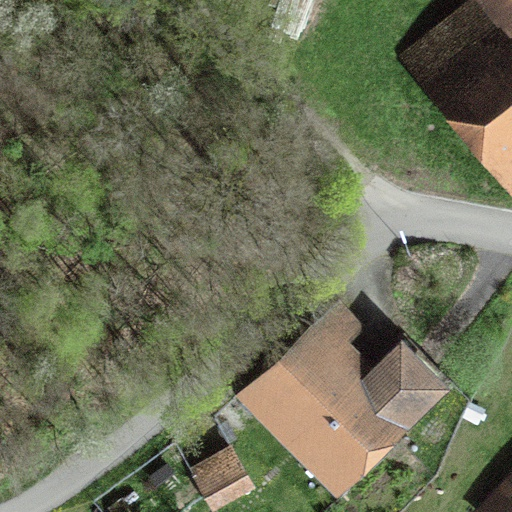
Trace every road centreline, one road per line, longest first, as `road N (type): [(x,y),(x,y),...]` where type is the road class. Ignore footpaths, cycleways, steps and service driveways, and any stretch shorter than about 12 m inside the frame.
road 1 (residential): [(511,233),(397,214),(313,292),(15,511)]
road 2 (track): [(397,214),(182,0)]
